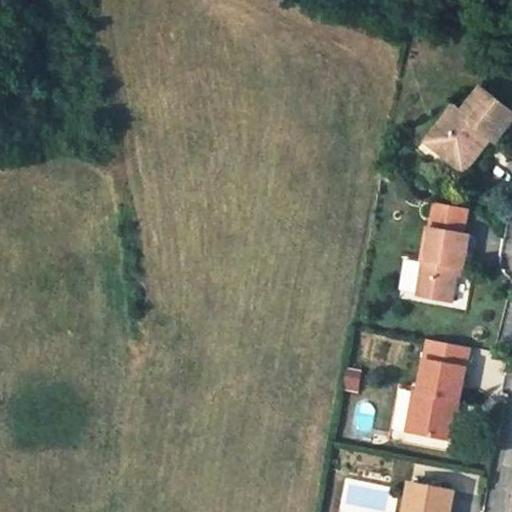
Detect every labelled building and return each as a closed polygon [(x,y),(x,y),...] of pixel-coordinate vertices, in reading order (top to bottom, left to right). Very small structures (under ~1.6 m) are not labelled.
[(452,123),(448,120),(433,138),(463,163),(486,136),(482,132),(488,124),(495,129),(511,109),(511,103),(484,81),(462,106),(464,108),(452,123)] [(429,134),(433,138),(448,120),(452,123),(464,108),(462,106),(456,101),(429,134)] [(435,201),(431,223),(463,228),(467,206),(435,201)] [(428,222),(415,290),(450,296),(457,263),(463,264),(470,230),(463,228),(431,223),(428,222)] [(414,400),(421,401),(416,425),(450,432),(459,389),(464,389),(471,357),(429,349),(422,380),(418,380),(414,400)] [(362,368),(347,365),(344,385),(358,388),(362,368)] [(396,387),(393,429),(405,429),(408,388),(396,387)] [(409,423),(416,425),(421,401),(414,400),(409,423)] [(404,511),(449,511),(455,484),(411,476),(404,511)]
